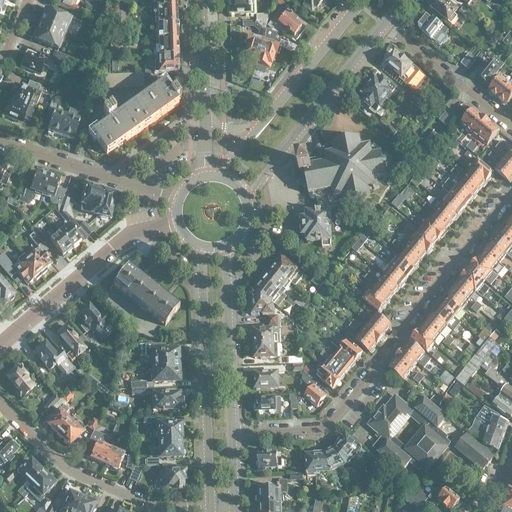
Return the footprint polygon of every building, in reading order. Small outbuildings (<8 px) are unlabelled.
[(61,0),(62,1),(61,1),(59,7),(71,12),(78,15),(79,15),(81,9),(75,6),(77,0),(61,0)] [(150,9),(153,9),(157,9),(177,8),(176,0),(156,0),(157,6),(150,6),(150,9)] [(253,0),(244,0),(229,1),(230,16),(254,15),(253,0)] [(282,8),(286,3),(283,0),(274,0),(274,2),(276,4),(282,8)] [(301,0),(306,4),(305,6),(312,12),(315,8),(316,9),(322,2),(322,1),(322,0),(301,0)] [(434,4),(431,8),(452,25),(457,18),(454,15),(457,11),(443,0),(439,0),(437,4),(434,4)] [(177,8),(157,9),(153,9),(153,12),(157,12),(157,25),(178,24),(177,8)] [(271,22),(267,26),(272,30),(276,26),(276,27),(278,23),(288,31),(287,31),(290,33),(294,36),(301,28),(295,23),(298,20),(284,9),(282,8),(276,15),(270,22),(271,22)] [(459,13),(467,20),(468,18),(472,21),(475,17),(463,8),(459,13)] [(47,10),(40,25),(63,34),(66,27),(68,27),(71,20),(47,10)] [(78,15),(71,12),(69,17),(83,23),(85,17),(79,15),(78,15)] [(270,15),(256,15),(257,23),(262,29),(265,30),(270,15)] [(426,16),(418,27),(419,27),(419,28),(419,29),(419,30),(421,31),(422,31),(423,30),(423,31),(422,33),(431,40),(432,39),(435,42),(442,33),(445,36),(449,31),(444,27),(442,25),(433,19),(432,21),(426,16)] [(150,37),(150,41),(151,41),(158,41),(178,40),(178,24),(157,25),(158,38),(154,39),(154,37),(150,37)] [(63,34),(40,25),(34,40),(58,51),(62,43),(60,42),(63,34)] [(264,42),(255,69),(264,73),(266,68),(269,69),(270,65),(271,66),(274,56),(276,57),(277,55),(278,55),(280,49),(279,48),(279,47),(275,46),(276,44),(278,45),(282,37),(274,33),(266,30),(265,38),(264,38),(264,42)] [(509,47),(511,43),(511,33),(503,42),(509,47)] [(245,43),(246,45),(245,46),(247,47),(243,57),(244,57),(243,61),(246,62),(245,66),(255,69),(264,42),(249,37),(248,40),(246,40),(245,43)] [(153,58),(159,57),(179,57),(178,40),(158,41),(151,41),(152,50),(153,50),(153,51),(153,58)] [(119,42),(110,42),(110,59),(121,59),(121,49),(119,50),(119,42)] [(493,46),(488,43),(481,51),(485,55),(493,46)] [(55,52),(52,59),(56,60),(66,64),(72,66),(74,60),(55,52)] [(28,54),(23,67),(40,74),(43,67),(46,68),(48,63),(42,60),(43,60),(33,56),(28,54)] [(387,66),(401,77),(400,79),(408,86),(415,77),(417,79),(421,73),(414,68),(413,69),(408,65),(409,64),(402,58),(401,59),(396,55),(387,66)] [(467,56),(461,65),(469,71),(476,63),(467,56)] [(179,57),(159,57),(153,58),(154,74),(179,73),(179,57)] [(491,63),(488,61),(481,70),(482,71),(477,78),(488,86),(500,71),(504,66),(495,58),(491,63)] [(66,64),(56,60),(53,66),(64,71),(66,64)] [(102,74),(101,78),(104,79),(105,88),(111,88),(111,76),(110,76),(102,74)] [(372,82),(368,87),(386,102),(391,95),(395,98),(395,97),(397,99),(399,95),(398,94),(395,91),(390,87),(391,86),(384,80),(383,81),(378,77),(373,83),(372,82)] [(501,78),(489,92),(489,93),(489,94),(492,97),(494,97),(497,99),(509,85),(501,78)] [(160,91),(147,99),(159,117),(177,104),(176,102),(181,98),(175,90),(172,92),(170,90),(171,89),(165,80),(156,86),(160,91)] [(506,106),(509,102),(511,98),(511,81),(510,85),(509,85),(497,99),(501,102),(501,104),(504,106),(505,106),(506,106)] [(11,100),(29,107),(35,109),(42,94),(38,92),(41,87),(30,82),(28,87),(24,85),(22,91),(14,87),(10,99),(11,100)] [(386,102),(368,87),(363,92),(365,93),(361,98),(365,102),(364,103),(371,109),(370,111),(376,116),(377,114),(381,118),(385,112),(380,108),(386,102)] [(423,92),(417,99),(422,103),(428,96),(423,92)] [(418,108),(422,103),(417,99),(414,96),(409,101),(418,108)] [(147,99),(129,112),(142,129),(159,117),(147,99)] [(29,107),(11,100),(5,114),(13,118),(14,116),(23,119),(26,111),(27,112),(29,107)] [(50,106),(47,114),(45,120),(51,122),(47,135),(52,137),(53,134),(54,134),(53,135),(60,138),(67,116),(60,114),(61,113),(53,110),(55,103),(52,102),(50,106)] [(50,106),(44,104),(41,112),(47,114),(50,106)] [(67,116),(60,138),(67,140),(68,139),(73,141),(76,131),(83,133),(90,111),(84,109),(82,113),(70,109),(67,116)] [(111,109),(103,115),(111,125),(124,142),(142,129),(129,112),(119,120),(111,109)] [(474,111),(473,110),(461,125),(470,132),(482,118),(479,115),(479,113),(476,110),(474,111)] [(47,114),(41,112),(39,119),(45,121),(45,120),(47,114)] [(482,118),(470,132),(479,139),(491,125),(487,122),(487,120),(484,117),(483,118),(482,118)] [(381,120),(377,124),(393,138),(397,133),(381,120)] [(124,142),(111,125),(100,133),(96,129),(88,135),(94,143),(97,142),(106,154),(124,142)] [(491,125),(479,139),(488,146),(500,132),(499,131),(499,129),(496,127),(494,127),(491,125)] [(461,144),(466,138),(462,135),(457,141),(461,144)] [(299,178),(299,179),(301,188),(303,188),(303,191),(308,190),(309,195),(309,196),(309,198),(309,199),(310,200),(310,201),(311,201),(313,201),(314,201),(315,200),(316,200),(318,212),(306,213),(306,219),(301,219),(302,237),(307,237),(307,243),(322,242),(322,249),(331,248),(331,242),(332,242),(331,213),(332,212),(334,209),(333,208),(339,207),(345,211),(379,205),(390,189),(388,188),(387,180),(386,177),(389,177),(393,173),(395,168),(394,163),(391,158),(385,156),(382,156),(382,154),(381,154),(381,150),(374,146),(371,146),(371,145),(362,147),(361,139),(350,141),(349,140),(343,141),(343,142),(333,144),(333,148),(326,149),(326,148),(324,149),(320,145),(315,151),(319,155),(320,157),(321,159),(310,161),(297,163),(299,175),(300,175),(301,177),(299,178)] [(501,142),(498,145),(504,150),(506,147),(501,142)] [(498,145),(495,149),(501,153),(504,150),(498,145)] [(497,158),(491,154),(488,157),(494,162),(497,158)] [(511,156),(509,154),(502,162),(511,170),(511,156)] [(471,170),(472,170),(486,182),(493,173),(478,161),(471,170)] [(511,170),(502,162),(495,171),(510,183),(511,180),(511,170)] [(0,183),(6,186),(10,177),(4,174),(6,170),(1,168),(2,166),(0,165),(0,183)] [(472,170),(465,179),(479,191),(486,182),(472,170)] [(421,171),(414,180),(420,185),(427,176),(421,171)] [(36,173),(31,188),(24,185),(18,203),(25,205),(32,203),(35,194),(42,197),(48,177),(36,173)] [(48,177),(42,197),(50,200),(51,202),(53,205),(55,206),(54,209),(58,214),(63,198),(58,197),(59,194),(57,193),(60,181),(48,177)] [(465,179),(458,187),(472,199),(479,191),(465,179)] [(103,192),(86,187),(82,205),(94,208),(92,214),(98,216),(103,192)] [(458,187),(451,196),(466,208),(472,199),(458,187)] [(392,204),(398,209),(411,196),(405,190),(392,204)] [(114,195),(103,192),(98,216),(98,217),(99,217),(100,221),(106,222),(109,219),(112,217),(111,215),(114,199),(116,198),(114,195)] [(451,196),(444,204),(459,216),(466,208),(451,196)] [(70,200),(63,198),(58,214),(66,212),(70,200)] [(14,208),(18,209),(19,207),(18,203),(9,199),(8,200),(6,205),(14,208)] [(431,209),(425,204),(422,208),(428,212),(431,209)] [(444,204),(437,213),(452,224),(459,216),(444,204)] [(73,248),(82,240),(76,233),(80,229),(66,212),(58,214),(65,221),(64,222),(63,224),(63,225),(64,226),(64,227),(59,232),(73,248)] [(437,213),(430,221),(445,233),(452,224),(437,213)] [(388,221),(382,217),(377,223),(383,227),(388,221)] [(411,221),(417,226),(420,222),(414,218),(411,221)] [(445,233),(430,221),(420,233),(435,245),(445,233)] [(84,223),(79,227),(88,237),(93,233),(84,223)] [(406,228),(412,232),(415,229),(409,224),(406,228)] [(511,231),(505,226),(498,235),(511,245),(511,231)] [(34,233),(34,234),(43,244),(47,249),(53,245),(63,256),(73,248),(59,232),(51,239),(48,238),(47,238),(41,232),(42,231),(40,229),(37,231),(34,228),(31,230),(34,233)] [(413,241),(414,242),(428,253),(435,245),(420,233),(413,241)] [(43,244),(34,234),(29,238),(38,248),(43,244)] [(511,245),(498,235),(492,243),(507,256),(511,249),(511,245)] [(365,245),(360,241),(356,246),(361,250),(365,245)] [(414,242),(407,250),(421,262),(428,253),(414,242)] [(492,243),(485,252),(500,264),(507,256),(492,243)] [(40,249),(27,260),(40,275),(53,264),(40,249)] [(407,250),(400,259),(414,271),(421,262),(407,250)] [(485,252),(478,260),(493,272),(500,264),(485,252)] [(381,259),(387,263),(389,260),(383,255),(381,259)] [(9,270),(14,275),(17,273),(20,277),(27,286),(40,275),(27,260),(24,256),(17,261),(18,263),(9,270)] [(387,263),(381,259),(378,262),(384,267),(387,263)] [(400,259),(393,267),(407,279),(414,271),(400,259)] [(283,260),(274,270),(292,284),(297,277),(294,275),(297,271),(293,268),(294,267),(287,262),(287,263),(283,260)] [(493,272),(478,260),(471,269),(486,281),(493,273),(493,272)] [(6,262),(0,266),(5,271),(10,266),(6,262)] [(393,267),(386,276),(400,288),(407,279),(393,267)] [(128,268),(113,286),(126,297),(141,279),(128,268)] [(274,270),(266,280),(280,292),(283,289),(286,291),(292,284),(274,270)] [(468,272),(461,281),(476,293),(477,293),(484,285),(468,272)] [(386,276),(379,284),(393,296),(400,288),(386,276)] [(324,284),(315,277),(311,283),(320,289),(324,284)] [(0,279),(0,300),(4,306),(15,297),(0,279)] [(141,279),(126,297),(139,307),(154,289),(141,279)] [(266,280),(257,291),(274,305),(280,298),(277,295),(280,292),(266,280)] [(461,281),(454,289),(469,301),(476,293),(461,281)] [(372,293),(387,304),(393,296),(379,284),(372,293)] [(321,291),(330,298),(333,293),(324,287),(321,291)] [(154,289),(139,307),(152,317),(166,299),(154,289)] [(356,289),(353,293),(359,297),(362,294),(356,289)] [(454,289),(447,298),(462,310),(466,305),(472,309),(471,310),(477,314),(481,317),(484,314),(480,311),(480,310),(474,306),(469,301),(454,289)] [(252,292),(250,294),(250,298),(253,299),(253,314),(263,314),(263,316),(273,316),(272,307),(271,307),(271,302),(257,291),(256,292),(252,292)] [(387,304),(372,293),(372,292),(364,301),(379,313),(387,304)] [(447,298),(440,306),(455,319),(462,310),(447,298)] [(166,299),(152,317),(165,328),(179,310),(168,301),(166,299)] [(298,299),(295,304),(302,310),(306,305),(298,299)] [(302,310),(295,304),(291,309),(299,315),(302,310)] [(440,306),(433,315),(448,327),(455,319),(440,306)] [(83,322),(84,324),(80,327),(86,334),(90,330),(94,334),(98,330),(99,331),(100,329),(101,330),(107,337),(116,329),(102,314),(98,318),(89,307),(79,316),(83,322)] [(367,317),(361,312),(358,316),(364,320),(367,317)] [(377,315),(370,324),(385,337),(392,328),(377,315)] [(426,323),(441,336),(446,339),(453,331),(448,327),(433,315),(426,323)] [(307,323),(301,317),(297,322),(297,326),(302,330),(307,323)] [(354,332),(360,325),(354,321),(349,327),(354,332)] [(497,325),(492,321),(485,329),(490,333),(497,325)] [(496,331),(501,336),(502,336),(509,327),(503,322),(496,331)] [(426,323),(419,332),(434,344),(441,336),(426,323)] [(370,324),(363,333),(378,345),(385,337),(370,324)] [(65,328),(57,334),(77,358),(85,351),(73,336),(73,335),(70,332),(69,332),(65,328)] [(254,345),(278,345),(281,344),(281,331),(277,331),(267,331),(267,330),(259,331),(254,332),(254,345)] [(496,331),(490,339),(495,343),(501,336),(496,331)] [(419,332),(412,341),(427,353),(435,345),(434,344),(419,332)] [(363,333),(356,341),(357,342),(371,354),(378,345),(363,333)] [(344,343),(339,348),(356,362),(364,353),(354,345),(357,342),(356,341),(348,335),(345,338),(349,341),(346,345),(344,343)] [(449,337),(446,340),(451,345),(454,342),(449,337)] [(495,343),(490,339),(476,355),(493,371),(498,367),(489,358),(492,354),(497,358),(504,349),(495,343)] [(411,342),(403,351),(418,363),(425,355),(411,342)] [(45,344),(35,353),(39,359),(39,360),(42,363),(42,362),(50,371),(54,367),(55,367),(56,366),(58,367),(59,366),(66,374),(73,368),(59,351),(54,355),(45,344)] [(154,365),(154,366),(179,365),(179,351),(159,351),(159,345),(145,345),(146,358),(152,358),(155,358),(155,365),(154,365)] [(278,345),(254,345),(255,359),(260,359),(260,360),(268,360),(268,359),(278,358),(278,345)] [(356,362),(339,348),(332,357),(349,372),(356,363),(356,362)] [(403,351),(396,360),(411,372),(418,363),(403,351)] [(330,357),(324,352),(321,356),(327,361),(330,357)] [(461,374),(456,380),(465,387),(481,367),(486,372),(489,374),(487,377),(504,391),(501,396),(499,398),(511,407),(511,389),(508,387),(509,385),(506,383),(497,376),(497,375),(494,372),(493,371),(476,355),(473,353),(462,366),(460,365),(456,369),(461,374)] [(435,354),(432,357),(438,362),(441,359),(435,354)] [(326,368),(341,380),(341,381),(349,372),(332,357),(324,367),(326,368)] [(396,360),(389,369),(404,381),(411,372),(396,360)] [(304,372),(303,364),(293,364),(294,372),(304,372)] [(179,365),(154,366),(155,373),(152,373),(153,383),(180,382),(179,365)] [(19,367),(6,377),(18,391),(16,393),(20,398),(22,396),(24,398),(34,390),(22,376),(25,374),(19,367)] [(341,380),(326,368),(318,378),(333,390),(341,380)] [(319,389),(316,387),(319,382),(305,371),(302,381),(308,386),(302,392),(301,391),(298,394),(299,401),(304,401),(306,398),(318,408),(327,397),(318,390),(319,389)] [(278,375),(261,375),(256,376),(256,390),(278,389),(278,375)] [(74,376),(69,380),(74,385),(79,381),(74,376)] [(108,391),(98,383),(94,389),(104,396),(108,391)] [(462,389),(456,385),(450,395),(455,399),(462,389)] [(484,395),(472,385),(468,390),(480,400),(484,395)] [(69,392),(62,399),(67,404),(74,396),(69,392)] [(153,396),(149,396),(149,403),(151,403),(152,412),(158,411),(158,413),(168,412),(168,411),(180,411),(179,394),(173,395),(173,394),(169,394),(169,395),(153,395),(153,396)] [(447,394),(447,395),(443,400),(449,404),(453,399),(450,398),(451,396),(447,394)] [(52,408),(53,408),(61,399),(56,395),(48,404),(52,408)] [(379,434),(377,436),(382,440),(375,448),(379,451),(377,454),(401,474),(410,464),(420,472),(422,470),(426,474),(451,444),(450,443),(453,439),(450,437),(449,438),(438,429),(447,418),(437,410),(425,400),(416,411),(408,404),(406,406),(396,397),(386,410),(384,408),(369,426),(379,434)] [(511,407),(499,398),(493,407),(510,420),(511,415),(511,407)] [(280,400),(275,400),(256,400),(257,414),(276,413),(276,412),(281,411),(280,400)] [(49,426),(57,434),(70,421),(72,419),(66,414),(69,411),(64,406),(61,410),(61,409),(51,419),(53,421),(49,426)] [(477,419),(484,424),(489,426),(489,427),(506,433),(509,424),(503,421),(504,419),(500,417),(484,407),(477,419)] [(93,420),(88,429),(94,432),(99,423),(98,423),(99,422),(94,419),(94,420),(93,420)] [(476,419),(473,428),(479,433),(502,443),(506,433),(489,427),(489,426),(484,424),(477,419),(476,419)] [(70,421),(57,434),(64,440),(63,441),(68,446),(73,441),(74,442),(80,437),(79,436),(85,429),(79,424),(76,427),(70,421)] [(154,431),(154,440),(181,439),(182,439),(181,429),(183,427),(183,425),(181,423),(179,424),(178,425),(173,425),(173,424),(158,424),(158,431),(154,431)] [(473,428),(469,432),(473,436),(484,440),(482,446),(483,446),(481,448),(490,455),(493,450),(499,453),(502,443),(479,433),(473,428)] [(90,449),(86,457),(91,459),(90,459),(104,465),(113,444),(112,444),(112,443),(106,441),(107,437),(94,432),(89,441),(94,443),(91,450),(90,449)] [(465,434),(456,443),(459,446),(456,449),(482,471),(493,458),(490,455),(481,448),(465,434)] [(337,445),(352,457),(354,459),(363,449),(347,436),(346,437),(344,437),(337,445)] [(181,439),(154,440),(154,449),(160,449),(160,452),(157,452),(157,458),(160,458),(160,459),(181,458),(181,439)] [(0,443),(0,467),(0,468),(3,466),(5,464),(6,466),(13,459),(11,457),(17,451),(16,451),(19,448),(14,443),(11,446),(6,441),(2,445),(0,443)] [(113,444),(104,465),(118,471),(124,456),(123,455),(125,449),(113,444)] [(334,450),(329,452),(338,469),(346,465),(352,457),(337,445),(334,450)] [(325,454),(320,454),(320,473),(331,473),(333,478),(337,477),(339,482),(337,483),(340,489),(346,486),(343,479),(340,473),(338,469),(329,452),(325,454)] [(258,454),(258,457),(259,469),(259,471),(266,471),(266,469),(282,468),(281,459),(277,459),(277,453),(258,454)] [(320,473),(320,454),(309,455),(308,456),(307,456),(307,477),(320,476),(320,473)] [(127,457),(127,466),(126,469),(133,472),(135,468),(135,457),(127,457)] [(147,460),(147,468),(159,467),(158,460),(147,460)] [(18,492),(21,496),(27,489),(27,490),(31,486),(30,486),(43,473),(31,462),(19,475),(27,483),(22,488),(18,492)] [(386,470),(381,465),(376,470),(381,474),(386,470)] [(135,468),(133,472),(134,472),(130,480),(137,483),(143,468),(135,468)] [(157,485),(156,485),(157,493),(164,493),(165,490),(174,490),(174,493),(184,492),(183,480),(186,480),(185,471),(161,472),(161,478),(157,478),(157,485)] [(12,472),(4,480),(9,484),(17,476),(12,472)] [(43,473),(30,486),(31,486),(27,490),(21,496),(24,499),(30,493),(40,503),(44,498),(43,497),(55,485),(43,473)] [(393,482),(386,480),(380,486),(379,495),(389,497),(390,491),(391,490),(393,482)] [(261,504),(261,505),(282,504),(283,504),(283,496),(280,496),(280,494),(287,493),(287,481),(280,481),(280,488),(272,489),(272,490),(260,490),(260,496),(259,496),(257,496),(258,503),(260,504),(261,504)] [(404,488),(397,481),(392,487),(400,493),(404,488)] [(422,492),(412,484),(410,487),(407,503),(417,511),(430,511),(432,509),(431,509),(435,504),(444,511),(446,511),(448,510),(449,511),(451,511),(453,509),(454,510),(460,502),(444,488),(439,494),(435,491),(432,495),(425,489),(422,492)] [(511,511),(511,488),(510,488),(501,511),(511,511)] [(50,506),(46,511),(77,511),(83,499),(75,496),(76,494),(71,492),(68,499),(66,498),(65,501),(64,501),(62,504),(65,505),(64,507),(61,506),(57,511),(50,506)] [(83,499),(77,511),(95,511),(96,511),(93,509),(97,502),(91,500),(90,502),(83,499)] [(358,511),(361,501),(352,499),(350,511),(356,511),(358,511)] [(46,500),(40,509),(43,511),(46,511),(50,506),(52,503),(46,500)] [(321,511),(323,504),(316,502),(313,511),(321,511)]
